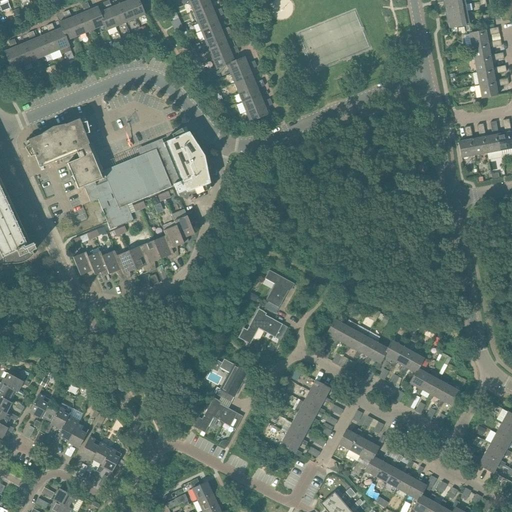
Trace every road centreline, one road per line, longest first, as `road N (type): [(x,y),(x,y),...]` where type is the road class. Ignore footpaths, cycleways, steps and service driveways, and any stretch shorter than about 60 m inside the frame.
road 1 (residential): [(0,127),(146,76),(176,92),(226,144)]
road 2 (residential): [(80,303),(154,291),(192,264),(226,144)]
road 3 (residential): [(226,144),(271,137),(402,83),(429,81)]
road 4 (tertiary): [(0,131),(80,303)]
road 5 (tertiary): [(489,369),(473,333),(449,199)]
road 6 (tertiary): [(80,303),(144,448)]
road 7 (residential): [(144,448),(180,450),(289,503)]
road 8 (residential): [(289,503),(358,396)]
